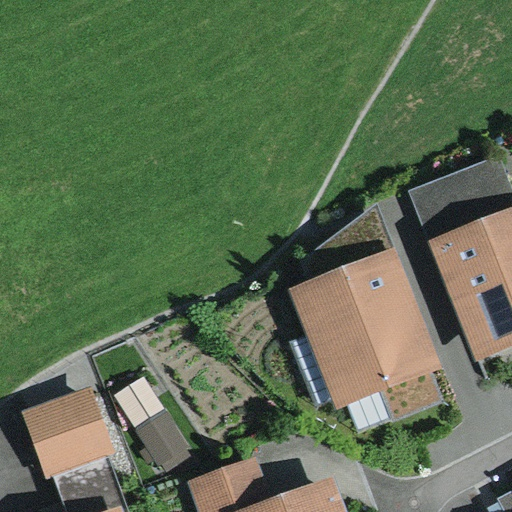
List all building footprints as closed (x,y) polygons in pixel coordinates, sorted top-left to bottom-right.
[(421,178),(425,227),(481,223),(477,174),(421,178)] [(511,222),(443,250),(481,350),(511,337),(511,222)] [(378,384),(392,421),(439,403),(385,265),(303,298),(342,398),(378,384)] [(30,417),(51,473),(105,453),(85,397),(30,417)] [(147,445),(160,465),(185,449),(172,428),(147,445)] [(333,511),(326,491),(268,511),(267,511),(251,467),(195,488),(203,511),(333,511)]
